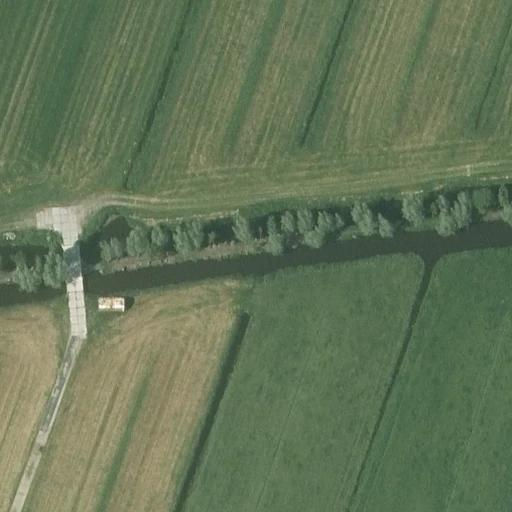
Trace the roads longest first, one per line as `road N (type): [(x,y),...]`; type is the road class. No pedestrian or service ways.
road 1 (track): [(147,202),(219,202),(511,168)]
road 2 (track): [(13,511),(72,349),(76,273),(72,228),(0,232)]
road 3 (track): [(72,228),(90,204),(147,202),(205,36)]
